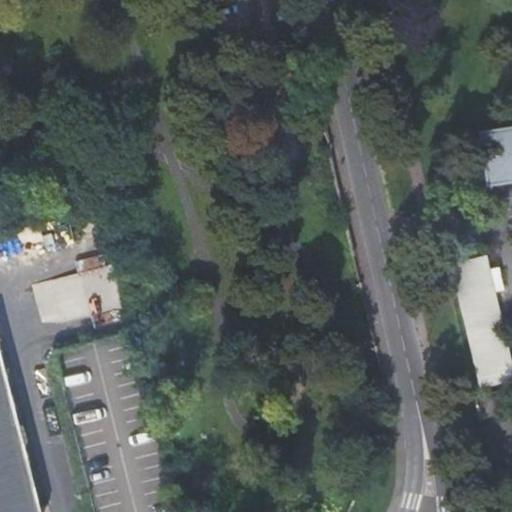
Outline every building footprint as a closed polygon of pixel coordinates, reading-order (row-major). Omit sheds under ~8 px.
[(511,125),(479,131),(487,185),(511,180),(511,125)] [(511,412),(511,371),(493,290),(488,269),(485,254),(449,263),(478,388),(502,381),(509,413),(511,412)] [(488,269),(493,290),(503,287),(498,267),(488,269)] [(0,511),(35,511),(0,372),(0,511)] [(497,390),(473,396),(478,417),(502,411),(497,390)]
